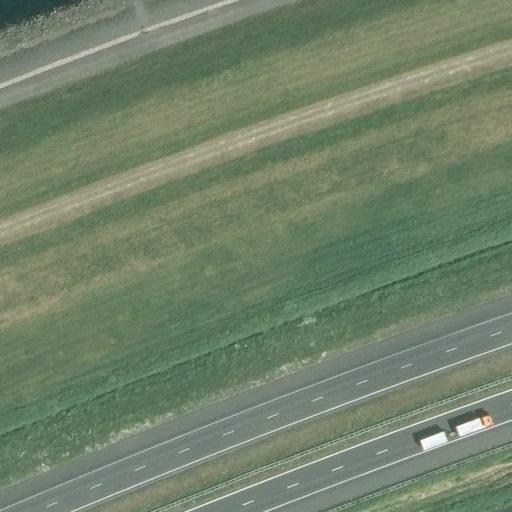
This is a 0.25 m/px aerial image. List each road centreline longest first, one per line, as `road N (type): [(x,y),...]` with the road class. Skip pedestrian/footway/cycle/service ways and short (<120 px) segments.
road 1 (track): [(0,232),(511,52)]
road 2 (motorway): [(511,322),(321,388),(19,511)]
road 3 (motorway): [(242,511),(511,412)]
